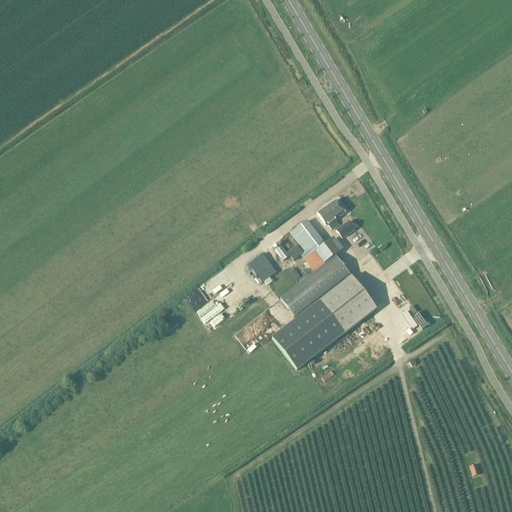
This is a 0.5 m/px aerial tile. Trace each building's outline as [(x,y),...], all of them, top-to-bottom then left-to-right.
[(326,227),(328,226),(332,232),(339,226),(335,221),(344,214),(335,202),(317,215),(326,227)] [(290,234),(304,253),(303,254),(297,246),(287,253),(293,262),(300,257),(312,273),(343,250),(333,238),(325,245),(307,222),(290,234)] [(342,241),(355,231),(349,222),(335,231),(342,241)] [(274,251),(282,262),(289,257),(281,246),(274,251)] [(276,274),(262,255),(246,266),(260,286),(276,274)] [(294,319),(349,276),(335,257),(279,301),(294,319)] [(382,265),(376,268),(385,285),(391,281),(382,265)] [(351,278),(271,340),(296,372),(376,310),(351,278)] [(223,312),(212,299),(225,289),(221,285),(200,302),(203,306),(197,311),(207,325),(223,312)] [(468,468),(472,478),(480,475),(477,466),(468,468)]
